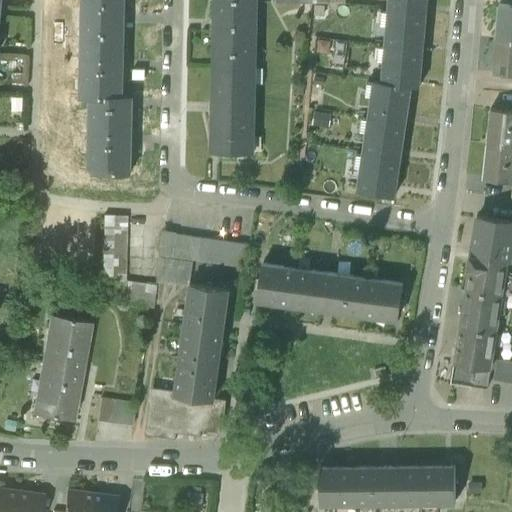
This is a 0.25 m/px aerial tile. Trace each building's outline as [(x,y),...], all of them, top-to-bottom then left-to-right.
[(88,169),(130,170),(132,96),(121,96),(123,0),(80,0),(78,95),(89,96),(88,169)] [(214,148),(253,149),(255,0),(215,0),(216,16),(215,16),(214,29),(215,29),(215,101),(214,101),(214,112),(215,112),(214,148)] [(391,0),(391,7),(426,10),(427,0),(391,0)] [(511,6),(500,5),(497,39),(511,40),(511,6)] [(391,7),(388,41),(423,44),(426,10),(391,7)] [(511,74),(511,40),(497,39),(494,73),(511,74)] [(388,41),(385,73),(413,76),(421,76),(423,44),(388,41)] [(379,73),(376,108),(409,112),(413,76),(385,73),(379,73)] [(376,108),(372,142),(406,145),(409,112),(376,108)] [(511,111),(491,109),(488,143),(511,145),(511,111)] [(402,181),(406,145),(372,142),(368,178),(402,181)] [(511,179),(511,145),(488,143),(484,177),(511,179)] [(104,214),(104,225),(126,226),(126,215),(104,214)] [(508,258),(511,259),(511,255),(511,222),(478,218),(473,253),(508,258)] [(126,236),(126,226),(104,225),(104,235),(126,236)] [(160,253),(173,255),(177,233),(163,232),(160,253)] [(173,256),(247,266),(250,244),(177,233),(173,255),(173,256)] [(125,247),(126,236),(104,235),(103,246),(125,247)] [(125,257),(125,247),(103,246),(103,256),(125,257)] [(473,253),(467,289),(503,294),(508,258),(473,253)] [(125,267),(125,257),(103,256),(103,267),(125,267)] [(156,279),(189,283),(192,262),(173,259),(160,257),(156,279)] [(278,303),(295,305),(300,269),(285,268),(285,266),(266,264),(264,279),(261,279),(259,298),(271,299),(271,297),(279,298),(278,300),(278,303)] [(125,279),(125,267),(103,267),(103,279),(124,279),(121,302),(153,306),(156,284),(125,279)] [(320,304),(328,305),(333,271),(313,268),(313,271),(300,269),(295,305),(310,307),(311,301),(320,302),(320,304)] [(346,311),(362,313),(367,277),(352,275),(352,273),(333,271),(328,305),(337,306),(337,304),(347,305),(347,308),(346,311)] [(382,280),(367,277),(362,313),(377,315),(378,312),(378,310),(389,311),(389,314),(399,315),(401,295),(400,295),(402,281),(383,278),(382,280)] [(178,388),(211,392),(211,391),(220,326),(226,288),(193,283),(187,322),(178,388)] [(497,330),(503,294),(467,289),(462,325),(497,330)] [(33,408),(73,415),(89,322),(49,315),(33,408)] [(493,358),(497,330),(462,325),(455,363),(491,368),(493,358)] [(494,380),(511,382),(511,361),(498,359),(496,369),(494,380)] [(491,368),(455,363),(452,382),(488,387),(491,368)] [(149,427),(176,431),(177,425),(201,429),(202,423),(220,426),(225,393),(211,391),(211,392),(178,388),(155,384),(149,427)] [(97,418),(132,424),(135,402),(100,397),(97,418)] [(320,502),(354,502),(354,468),(331,468),(331,467),(328,467),(328,468),(322,468),(322,467),(320,467),(320,502)] [(354,502),(388,502),(388,468),(378,468),(378,467),(376,467),(376,468),(354,468),(354,502)] [(388,502),(420,502),(420,468),(397,468),(397,467),(394,467),(394,468),(388,468),(388,502)] [(443,468),(420,468),(420,502),(454,501),(454,467),(452,467),(452,468),(445,468),(445,467),(443,467),(443,468)] [(0,511),(13,511),(17,490),(0,487),(0,511)] [(64,511),(90,511),(93,492),(68,489),(64,511)] [(40,511),(43,493),(17,490),(13,511),(40,511)] [(204,493),(191,491),(188,508),(202,510),(204,493)] [(116,511),(119,496),(93,492),(90,511),(116,511)]
